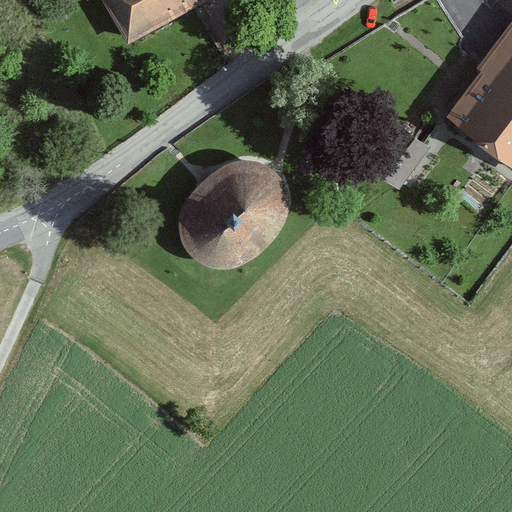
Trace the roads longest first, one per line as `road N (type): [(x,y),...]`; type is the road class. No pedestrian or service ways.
road 1 (tertiary): [(0,230),(65,202),(340,0)]
road 2 (track): [(65,202),(0,346)]
